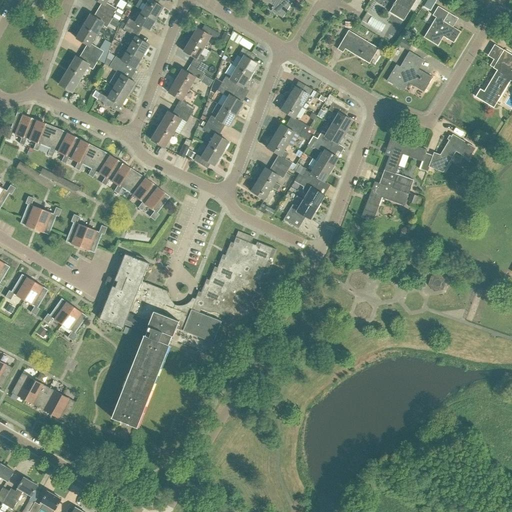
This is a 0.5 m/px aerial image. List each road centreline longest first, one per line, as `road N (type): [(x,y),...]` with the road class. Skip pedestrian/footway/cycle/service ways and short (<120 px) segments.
road 1 (residential): [(162,511),(317,254)]
road 2 (residential): [(499,0),(433,117),(376,101)]
road 3 (residential): [(317,254),(376,101)]
road 4 (unclassified): [(139,511),(0,428)]
road 5 (residential): [(223,197),(281,47)]
road 6 (residential): [(129,141),(184,0)]
